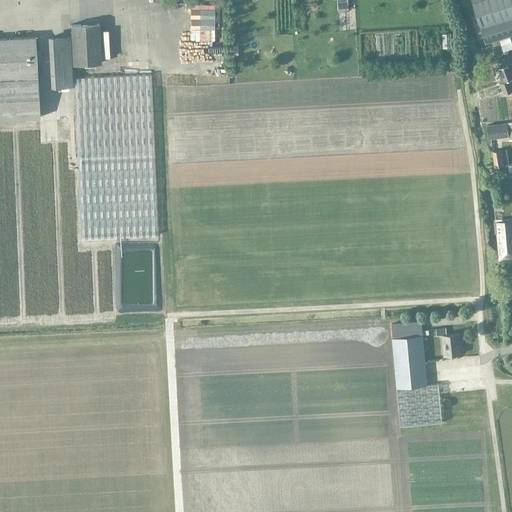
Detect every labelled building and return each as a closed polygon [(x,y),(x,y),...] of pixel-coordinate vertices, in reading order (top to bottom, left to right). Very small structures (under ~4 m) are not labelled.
[(511,0),(471,0),(473,3),(480,28),(481,28),(485,43),(499,38),(510,35),(511,34),(511,0)] [(101,64),(98,24),(71,25),(73,65),(101,64)] [(511,48),(511,41),(510,35),(499,38),(503,51),(511,48)] [(0,37),(0,118),(39,117),(36,63),(41,63),(41,50),(36,50),(35,36),(0,37)] [(51,87),(72,87),(70,36),(49,37),(51,87)] [(499,68),(502,76),(497,78),(500,83),(504,94),(511,91),(511,86),(509,80),(511,78),(511,54),(505,57),(508,65),(499,68)] [(158,236),(151,75),(74,78),(80,239),(158,236)] [(509,140),(511,139),(511,122),(487,125),(489,139),(509,136),(509,140)] [(502,167),(509,166),(507,150),(501,150),(493,151),(495,168),(502,167)] [(511,220),(497,221),(500,257),(511,256),(511,220)] [(397,388),(427,385),(421,321),(391,324),(397,388)] [(458,342),(460,342),(459,334),(443,335),(445,356),(460,354),(458,342)] [(439,384),(427,385),(397,388),(400,427),(442,423),(439,384)]
